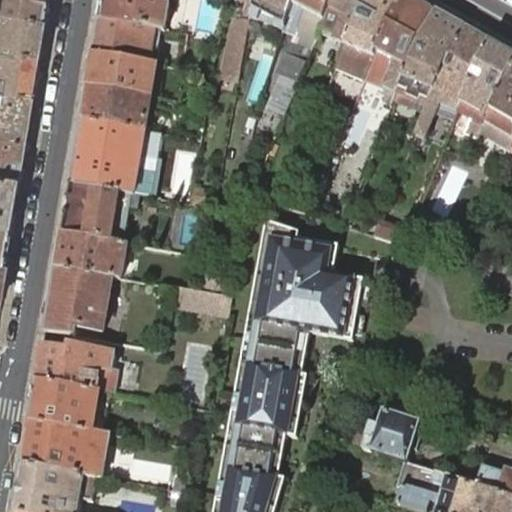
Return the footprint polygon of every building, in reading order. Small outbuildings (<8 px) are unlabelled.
[(0,0),(0,11),(50,19),(53,0),(0,0)] [(103,0),(100,21),(159,30),(167,32),(171,4),(167,0),(103,0)] [(247,0),(243,17),(235,18),(223,77),(231,79),(228,95),(236,96),(240,80),(241,75),(252,21),(254,10),(258,0),(247,0)] [(295,0),(258,0),(254,10),(252,21),(259,23),(261,14),(276,22),(274,27),(284,33),(286,27),(294,6),(295,0)] [(334,0),(295,0),(294,6),(286,27),(284,33),(284,34),(295,37),(304,11),(326,23),(330,11),(331,9),(330,8),(334,0)] [(367,0),(334,0),(330,8),(331,9),(330,11),(326,23),(323,28),(337,35),(335,42),(347,47),(348,44),(360,13),(367,0)] [(404,0),(367,0),(360,13),(348,44),(347,47),(340,63),(347,66),(354,50),(370,57),(364,72),(370,74),(376,59),(377,55),(390,25),(404,0)] [(370,74),(366,83),(386,91),(384,99),(386,100),(384,106),(392,110),(395,103),(397,96),(399,91),(421,42),(435,14),(409,0),(404,0),(390,25),(377,55),(376,59),(370,74)] [(0,47),(44,55),(50,19),(0,11),(0,47)] [(259,23),(274,27),(276,22),(261,14),(259,23)] [(465,30),(435,14),(421,42),(399,91),(397,96),(395,103),(411,110),(416,98),(431,105),(435,95),(448,63),(465,30)] [(159,30),(100,21),(94,55),(153,65),(159,30)] [(491,46),(465,30),(448,63),(435,95),(431,105),(417,139),(426,143),(439,113),(442,107),(460,115),(463,108),(473,84),(491,46)] [(300,84),(312,53),(293,45),(280,75),(300,84)] [(511,72),(511,57),(491,46),(473,84),(463,108),(460,115),(471,122),(466,138),(479,143),(484,129),(486,124),(487,122),(487,118),(511,72)] [(0,90),(37,96),(44,55),(0,47),(0,90)] [(354,50),(347,66),(364,72),(370,57),(354,50)] [(94,55),(89,87),(152,97),(158,66),(153,65),(94,55)] [(158,66),(152,97),(157,98),(158,99),(162,80),(163,75),(164,67),(158,66)] [(511,72),(487,118),(487,122),(486,124),(511,138),(511,72)] [(89,87),(83,122),(147,132),(152,97),(89,87)] [(0,135),(30,141),(37,96),(0,90),(0,135)] [(147,132),(151,133),(155,112),(156,107),(157,98),(152,97),(147,132)] [(442,107),(439,113),(458,120),(460,115),(442,107)] [(83,122),(72,186),(119,193),(135,197),(136,192),(138,184),(143,153),(147,136),(147,132),(83,122)] [(0,173),(23,178),(30,141),(0,135),(0,173)] [(0,224),(15,227),(23,178),(0,173),(0,224)] [(274,185),(259,178),(253,192),(268,198),(274,185)] [(72,186),(64,235),(110,242),(125,245),(131,208),(140,210),(142,198),(135,197),(119,193),(72,186)] [(194,190),(191,206),(216,209),(219,193),(194,190)] [(349,216),(344,229),(375,240),(377,240),(382,228),(349,216)] [(0,262),(9,264),(15,227),(0,224),(0,262)] [(302,381),(308,340),(352,346),(354,330),(357,311),(359,300),(361,281),(362,275),(336,272),(341,243),(300,236),(302,230),(268,224),(249,327),(243,361),(230,430),(224,465),(215,511),(281,511),(290,486),(282,485),(289,442),(298,443),(307,381),(302,381)] [(382,228),(377,240),(406,250),(410,237),(383,225),(382,228)] [(64,235),(58,269),(115,279),(123,281),(129,246),(129,245),(125,245),(110,242),(64,235)] [(451,255),(447,264),(456,267),(461,258),(451,255)] [(490,279),(485,277),(484,281),(485,286),(511,296),(511,260),(501,255),(490,279)] [(0,302),(2,303),(9,264),(0,262),(0,302)] [(58,269),(47,334),(77,339),(79,339),(80,330),(106,334),(115,279),(58,269)] [(220,284),(204,280),(201,293),(217,296),(220,284)] [(177,308),(230,318),(233,298),(217,296),(201,293),(179,290),(177,308)] [(45,349),(39,383),(99,393),(102,371),(114,374),(117,356),(95,352),(85,351),(76,349),(77,339),(47,334),(45,349)] [(102,371),(99,393),(102,393),(110,395),(114,374),(102,371)] [(106,429),(112,396),(110,395),(102,393),(99,393),(39,383),(32,423),(95,433),(105,435),(106,429)] [(395,416),(410,421),(414,411),(398,407),(395,416)] [(357,434),(353,447),(373,454),(406,465),(409,465),(413,451),(417,440),(422,425),(410,421),(395,416),(385,413),(381,429),(371,427),(367,437),(357,434)] [(104,481),(111,436),(105,435),(95,433),(32,423),(25,467),(87,478),(98,479),(104,481)] [(511,511),(511,497),(499,494),(479,488),(448,477),(436,474),(409,465),(406,465),(404,472),(402,481),(400,488),(404,489),(402,495),(401,499),(399,507),(416,511),(429,511),(432,502),(440,504),(437,511),(511,511)] [(448,477),(479,488),(483,475),(452,465),(448,477)] [(506,474),(506,472),(487,466),(485,469),(505,475),(506,474)] [(25,467),(16,511),(81,511),(83,501),(94,503),(96,496),(97,485),(98,479),(87,478),(25,467)] [(320,470),(310,468),(307,480),(316,482),(320,470)] [(479,488),(499,494),(505,478),(505,475),(485,469),(483,475),(479,488)] [(331,474),(320,470),(316,482),(328,486),(331,474)] [(499,494),(511,497),(511,479),(505,478),(499,494)] [(194,495),(199,496),(201,485),(177,481),(175,492),(194,495)] [(192,509),(194,495),(175,492),(174,492),(172,505),(192,509)] [(429,511),(437,511),(440,504),(432,502),(429,511)]
